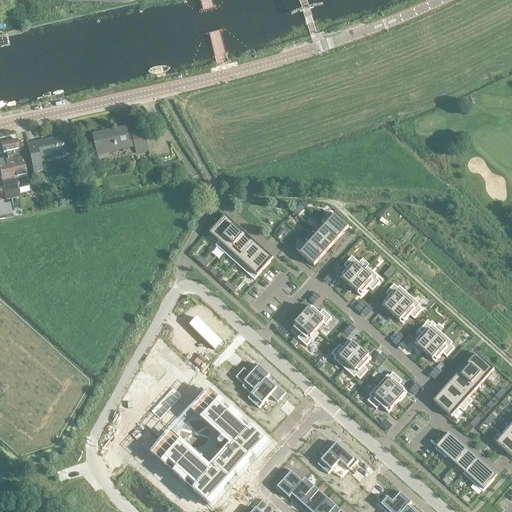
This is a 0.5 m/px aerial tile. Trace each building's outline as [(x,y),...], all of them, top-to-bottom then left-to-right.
[(15,32),(0,35),(0,55),(20,50),(15,32)] [(137,153),(149,151),(144,132),(132,134),(133,137),(128,138),(126,127),(93,135),(97,154),(135,146),(137,153)] [(39,158),(64,153),(61,138),(27,145),(33,173),(42,171),(39,158)] [(17,183),(27,181),(22,158),(13,160),(12,156),(20,155),(17,140),(1,143),(3,153),(6,152),(8,159),(11,159),(12,166),(7,167),(5,159),(0,159),(0,172),(6,200),(20,197),(17,183)] [(180,168),(179,161),(161,165),(163,173),(180,168)] [(0,216),(12,214),(10,204),(3,206),(2,202),(0,202),(0,216)] [(331,213),(322,223),(337,236),(340,239),(349,229),(346,226),(331,213)] [(222,219),(206,237),(216,246),(232,228),(235,225),(225,216),(222,219)] [(323,225),(316,234),(328,245),(332,248),(340,239),(337,236),(322,223),(323,225)] [(232,228),(216,246),(226,255),(242,237),(245,234),(235,225),(232,228)] [(242,237),(226,255),(235,264),(252,245),(254,242),(245,234),(242,237)] [(306,241),(320,255),(323,257),(332,248),(328,245),(316,234),(308,242),(306,241)] [(306,241),(297,251),(311,264),(314,267),(323,257),(320,255),(306,241)] [(252,245),(235,264),(245,272),(261,254),(264,251),(254,242),(252,245)] [(261,254),(245,272),(254,281),(271,262),(274,259),(264,251),(261,254)] [(348,270),(340,278),(351,288),(368,269),(367,268),(365,270),(359,265),(360,264),(352,257),(344,267),(348,270)] [(384,276),(389,280),(397,271),(392,267),(384,276)] [(368,269),(351,288),(361,297),(369,288),(372,292),(380,283),(377,279),(378,278),(368,269)] [(390,298),(382,306),(392,316),(410,296),(399,287),(398,289),(394,285),(386,294),(390,298)] [(318,293),(311,300),(318,306),(324,299),(318,293)] [(410,296),(392,316),(403,325),(410,316),(414,320),(422,311),(421,310),(418,307),(420,306),(410,296)] [(311,307),(302,317),(317,331),(323,324),(325,326),(332,319),(323,311),(320,314),(311,307)] [(224,342),(199,317),(191,325),(216,350),(224,342)] [(302,317),(293,328),(294,329),(301,335),(298,339),(307,347),(313,340),(311,338),(317,331),(302,317)] [(422,336),(415,345),(425,354),(442,335),(432,325),(430,327),(427,324),(418,333),(422,336)] [(442,335),(425,354),(435,363),(443,355),(447,358),(455,349),(451,345),(453,344),(442,335)] [(340,346),(332,355),(335,358),(334,360),(344,369),(362,350),(351,341),(343,349),(340,346)] [(362,350),(344,369),(354,379),(356,377),(360,380),(368,371),(364,368),(372,359),(362,350)] [(477,355),(468,364),(471,367),(486,381),(494,371),(480,357),(477,355)] [(232,361),(228,366),(235,374),(240,369),(232,361)] [(468,364),(459,374),(462,376),(477,390),(486,381),(471,367),(468,364)] [(244,369),(236,378),(244,386),(243,388),(251,396),(248,399),(249,400),(270,376),(257,365),(253,369),(254,370),(254,369),(256,371),(251,376),(248,373),(244,369)] [(388,376),(379,386),(398,403),(407,393),(399,385),(402,382),(393,374),(390,377),(388,376)] [(459,374),(451,383),(454,386),(472,402),(473,402),(469,399),(477,390),(462,376),(459,374)] [(270,376),(249,400),(259,409),(268,399),(270,396),(275,400),(275,401),(278,403),(286,394),(275,384),(274,386),(272,384),(271,385),(267,380),(268,378),(270,376)] [(451,383),(443,393),(446,395),(464,412),(472,402),(454,386),(451,383)] [(508,383),(503,389),(506,392),(511,387),(508,383)] [(371,398),(368,402),(377,410),(380,406),(389,414),(398,403),(379,386),(369,396),(371,398)] [(210,390),(152,456),(213,510),(271,445),(210,390)] [(443,393),(434,402),(437,405),(452,419),(460,409),(463,412),(464,412),(446,395),(443,393)] [(505,400),(500,406),(503,409),(508,403),(505,400)] [(511,423),(503,432),(511,440),(511,423)] [(511,440),(504,433),(495,443),(511,457),(511,440)] [(449,435),(436,449),(446,457),(458,443),(449,435)] [(324,458),(318,465),(329,475),(340,462),(350,471),(358,462),(338,443),(336,445),(337,447),(336,448),(332,445),(331,443),(320,455),(324,458)] [(457,446),(445,459),(447,457),(456,465),(466,454),(468,451),(459,443),(457,446)] [(466,454),(456,465),(465,473),(463,475),(475,463),(478,460),(468,451),(466,454)] [(475,463),(463,475),(473,484),(485,471),(487,468),(478,460),(475,463)] [(485,471),(473,484),(483,493),(494,480),(497,477),(487,468),(485,471)] [(282,483),(277,489),(289,499),(306,480),(305,480),(303,483),(288,470),(279,480),(282,483)] [(306,480),(289,499),(292,496),(299,502),(296,505),(300,509),(317,490),(306,480)] [(317,490),(300,509),(303,511),(304,511),(306,509),(309,511),(317,511),(328,500),(317,490)] [(386,497),(378,506),(384,511),(403,511),(411,504),(399,492),(395,497),(396,497),(397,498),(393,503),(390,501),(386,497)] [(328,500),(317,511),(337,511),(339,510),(328,500)]
